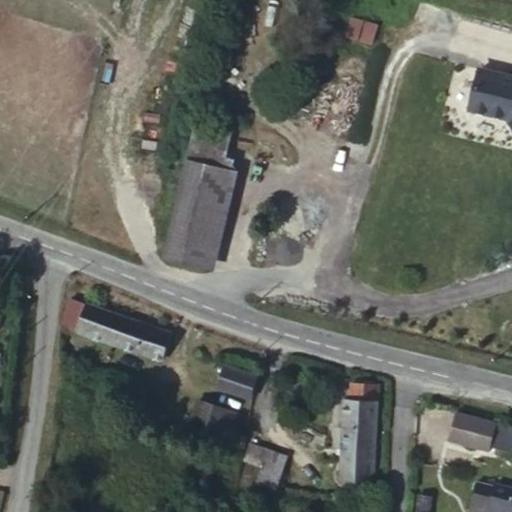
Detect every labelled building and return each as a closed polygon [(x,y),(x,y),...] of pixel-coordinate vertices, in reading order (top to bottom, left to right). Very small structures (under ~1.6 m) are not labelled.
[(511,76),(476,69),(466,113),(504,120),(511,132),(511,76)] [(176,166),(157,255),(187,262),(207,173),(176,166)] [(61,324),(74,328),(81,301),(69,298),(61,324)] [(82,298),(81,301),(74,328),(161,357),(171,326),(82,298)] [(251,400),(259,375),(224,364),(215,388),(251,400)] [(141,384),(110,374),(107,383),(101,381),(98,392),(135,402),(141,384)] [(376,388),(343,385),(341,411),(335,411),(330,477),(368,481),(376,388)] [(217,433),(224,412),(194,402),(186,423),(217,433)] [(455,409),(447,438),(488,449),(495,420),(455,409)] [(491,444),(509,450),(511,441),(511,428),(498,424),(491,444)] [(242,442),(217,433),(210,453),(239,463),(242,442)] [(262,472),(266,454),(248,450),(245,465),(262,472)] [(288,460),(266,454),(262,472),(283,480),(288,460)] [(283,480),(262,472),(259,488),(281,492),(283,480)] [(510,511),(511,509),(511,481),(494,477),(493,481),(473,476),(466,505),(484,509),(483,511),(510,511)] [(428,495),(416,494),(414,509),(426,510),(428,495)]
